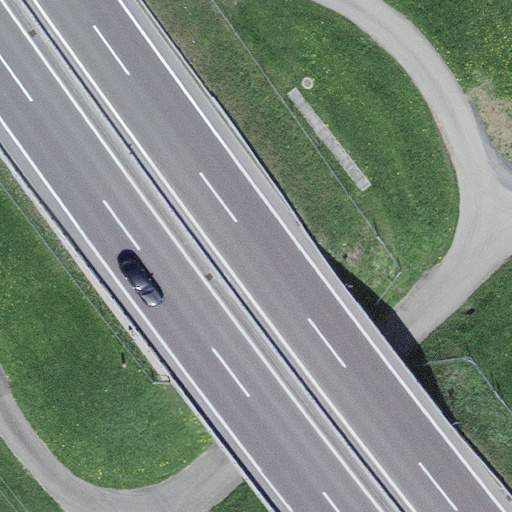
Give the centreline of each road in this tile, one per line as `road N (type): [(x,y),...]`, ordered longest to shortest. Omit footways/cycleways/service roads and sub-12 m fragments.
road 1 (motorway): [(454,511),(73,0)]
road 2 (motorway): [(0,53),(335,511)]
road 3 (residential): [(391,344),(492,226),(451,89),(386,15),(349,0)]
road 4 (track): [(178,511),(391,344)]
road 5 (track): [(0,406),(55,485),(89,511)]
